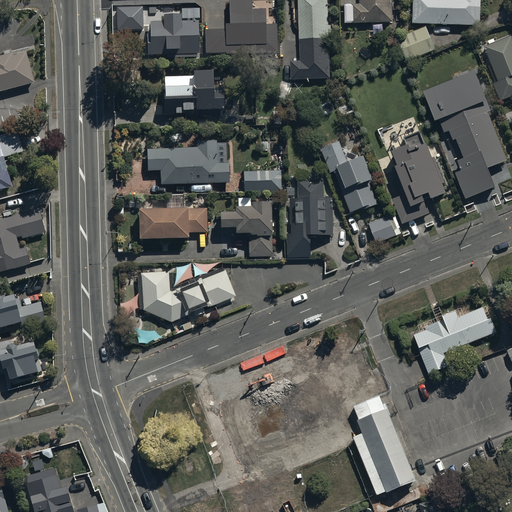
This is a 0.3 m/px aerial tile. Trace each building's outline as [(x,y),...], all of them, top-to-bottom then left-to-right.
[(224,0),(193,0),(194,10),(224,9),(224,0)] [(252,0),(229,0),(230,23),(226,23),(226,28),(205,28),(206,54),(277,53),(277,24),(267,24),(266,8),(253,9),(252,0)] [(327,0),(299,0),(301,65),(291,65),(291,83),(330,82),(330,67),(332,67),(332,62),(330,62),(329,37),(331,37),(331,29),(329,29),(327,0)] [(393,25),(392,0),(359,0),(360,7),(352,7),(352,26),(393,25)] [(414,0),(413,28),(480,30),(481,0),(414,0)] [(143,6),(117,7),(117,30),(143,29),(143,6)] [(199,53),(199,20),(182,20),(182,16),(164,17),(164,21),(150,21),(150,34),(147,34),(147,54),(199,53)] [(436,53),(426,29),(397,41),(407,65),(436,53)] [(511,41),(511,39),(484,51),(499,86),(493,88),(501,106),(511,100),(511,41)] [(0,91),(34,82),(26,52),(11,56),(11,54),(0,56),(0,91)] [(475,71),(423,91),(435,120),(438,119),(444,132),(449,130),(453,139),(455,138),(463,158),(457,160),(461,171),(455,173),(465,199),(495,187),(488,168),(507,160),(488,112),(491,110),(475,71)] [(212,76),(162,77),(163,117),(193,116),(193,114),(222,113),(222,97),(212,97),(212,76)] [(286,104),(293,87),(283,83),(276,100),(286,104)] [(17,131),(0,135),(0,146),(1,150),(3,157),(23,152),(17,131)] [(408,153),(393,160),(397,172),(392,174),(402,200),(393,203),(402,228),(430,217),(425,204),(429,202),(431,207),(447,201),(420,136),(404,142),(408,153)] [(161,189),(229,187),(229,167),(222,167),(222,145),(196,146),(197,152),(147,153),(148,175),(161,175),(161,189)] [(335,176),(352,218),(367,212),(367,214),(378,209),(370,189),(375,188),(363,160),(348,166),(340,146),(321,154),(331,177),(335,176)] [(0,189),(12,187),(3,157),(1,150),(0,150),(0,189)] [(244,174),(245,196),(284,195),(283,174),(244,174)] [(311,245),(334,239),(333,201),(324,201),(324,184),(299,184),(299,201),(290,202),(290,230),(287,230),(288,260),(312,260),(311,245)] [(234,217),(221,217),(222,235),(235,235),(235,239),(248,239),(249,258),(272,258),(271,206),(251,207),(250,198),(238,198),(238,211),(234,211),(234,217)] [(0,273),(30,265),(26,249),(20,250),(16,238),(22,236),(23,238),(45,231),(38,209),(0,219),(0,210),(2,210),(0,201),(0,273)] [(138,217),(139,247),(189,245),(189,237),(207,236),(207,212),(186,213),(186,215),(138,217)] [(397,239),(389,220),(369,227),(377,247),(397,239)] [(141,277),(143,314),(172,326),(185,320),(186,322),(213,311),(213,310),(236,300),(225,273),(173,295),(170,295),(168,275),(141,277)] [(0,293),(0,328),(22,322),(22,324),(45,318),(40,299),(20,304),(18,295),(15,296),(13,289),(0,293)] [(445,354),(498,334),(492,319),(489,320),(483,307),(458,317),(456,312),(443,317),(445,321),(426,328),(427,331),(414,336),(430,375),(450,367),(445,354)] [(0,375),(4,375),(3,370),(8,369),(10,377),(37,370),(34,358),(38,358),(34,341),(16,345),(16,341),(0,344),(0,375)] [(224,404),(244,396),(313,369),(339,359),(337,352),(215,401),(220,415),(227,412),(224,404)] [(359,358),(339,366),(353,400),(373,392),(359,358)] [(251,413),(237,419),(256,465),(352,427),(333,380),(319,386),(313,369),(244,396),(251,413)] [(380,397),(355,407),(360,422),(386,411),(380,397)] [(418,482),(389,410),(386,411),(360,422),(359,422),(363,433),(387,491),(388,494),(418,482)] [(387,491),(363,433),(354,437),(378,495),(387,491)] [(56,470),(27,478),(35,511),(73,511),(67,485),(61,487),(58,474),(57,475),(56,470)] [(237,496),(228,500),(233,511),(295,511),(294,510),(306,505),(292,473),(282,477),(281,475),(237,494),(237,496)] [(8,511),(0,484),(0,483),(0,511),(8,511)] [(446,511),(439,493),(419,501),(423,511),(446,511)] [(336,495),(316,502),(319,511),(320,511),(340,505),(336,495)]
